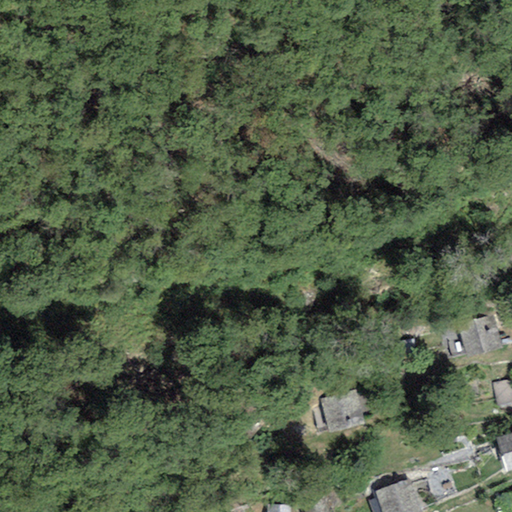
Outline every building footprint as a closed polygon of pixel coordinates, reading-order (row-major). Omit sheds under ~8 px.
[(495,314),(458,324),(466,355),(503,346),(495,314)] [(357,388),(320,399),(330,430),(366,419),(357,388)] [(511,430),(497,435),(507,468),(511,466),(511,430)] [(411,479),(376,490),(383,511),(413,511),(421,509),(411,479)] [(291,511),(292,504),(267,503),(266,511),(291,511)]
